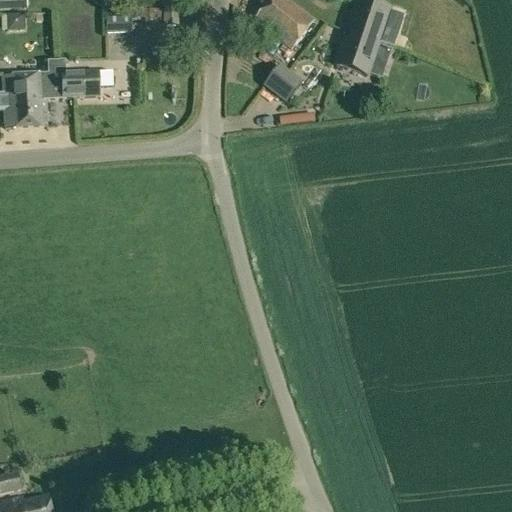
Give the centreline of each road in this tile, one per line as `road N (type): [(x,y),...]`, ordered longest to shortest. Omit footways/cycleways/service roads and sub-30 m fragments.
road 1 (unclassified): [(325,511),(265,344),(211,143)]
road 2 (unclassified): [(0,161),(211,143)]
road 3 (unclassified): [(211,143),(221,0)]
